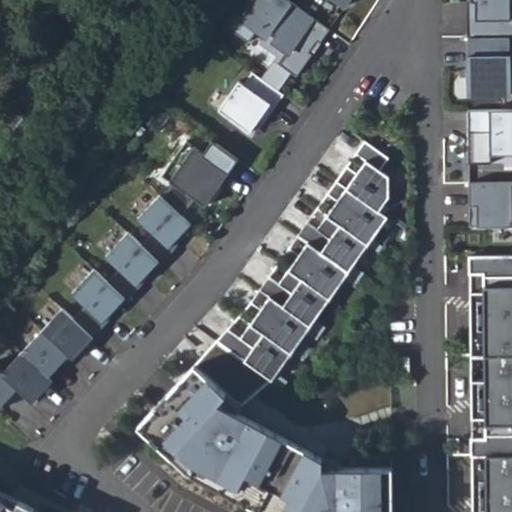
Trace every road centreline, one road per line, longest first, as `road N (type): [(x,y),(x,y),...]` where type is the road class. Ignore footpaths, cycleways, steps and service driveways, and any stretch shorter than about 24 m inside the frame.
road 1 (residential): [(113,499),(57,458),(65,430),(207,277),(402,0)]
road 2 (residential): [(427,0),(433,511)]
road 3 (unclassified): [(0,212),(159,0)]
